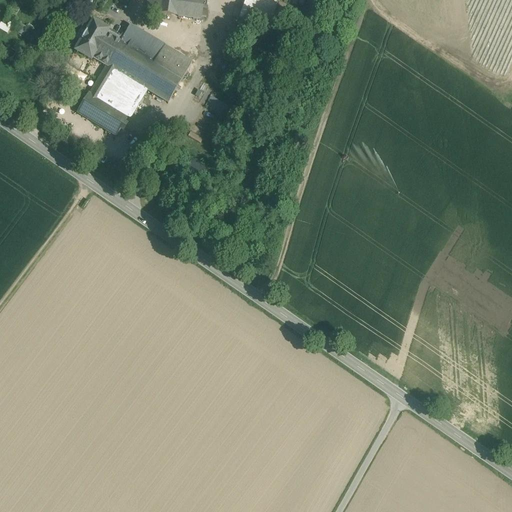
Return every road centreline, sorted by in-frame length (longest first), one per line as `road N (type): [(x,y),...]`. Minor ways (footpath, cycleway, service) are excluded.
road 1 (secondary): [(0,119),(402,398)]
road 2 (track): [(267,280),(368,0)]
road 3 (track): [(145,160),(167,213),(267,280),(257,298)]
road 4 (secondary): [(402,398),(511,473)]
road 5 (residential): [(402,398),(340,511)]
